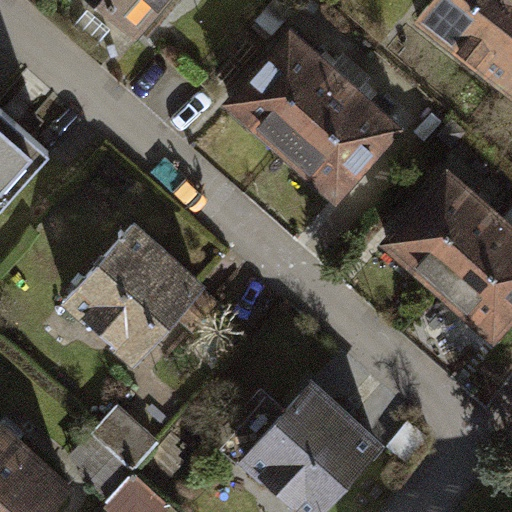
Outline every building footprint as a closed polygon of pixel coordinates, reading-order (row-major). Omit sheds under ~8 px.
[(161,0),(97,0),(135,32),(161,0)] [(511,74),(511,0),(433,0),(419,18),(504,85),(511,74)] [(345,80),(292,33),(231,102),(285,149),(345,80)] [(399,127),(345,80),(285,149),(338,196),(399,127)] [(0,205),(50,151),(0,105),(0,205)] [(493,225),(444,182),(385,249),(434,292),(493,225)] [(203,285),(132,224),(67,297),(137,359),(203,285)] [(511,301),(511,241),(493,225),(434,292),(483,334),(511,301)] [(318,511),(380,444),(311,383),(246,456),(309,511),(318,511)] [(136,403),(110,424),(137,459),(164,438),(136,403)] [(45,511),(69,485),(0,422),(0,511),(45,511)] [(150,511),(155,506),(122,478),(104,500),(118,511),(150,511)]
